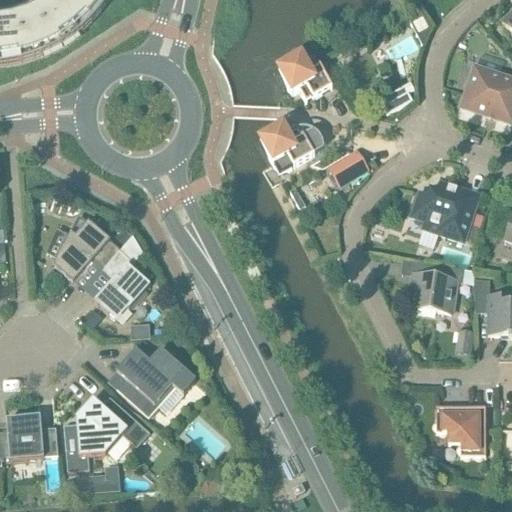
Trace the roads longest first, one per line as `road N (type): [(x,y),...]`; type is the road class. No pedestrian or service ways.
road 1 (residential): [(488,376),(433,381),(405,368),(353,258),(360,212),(428,137)]
road 2 (unclassified): [(336,511),(229,293)]
road 3 (residential): [(428,137),(438,51),(486,0)]
road 4 (unclassified): [(140,173),(210,279),(229,293)]
road 5 (residential): [(428,137),(281,114)]
road 6 (unclassified): [(229,293),(177,158)]
